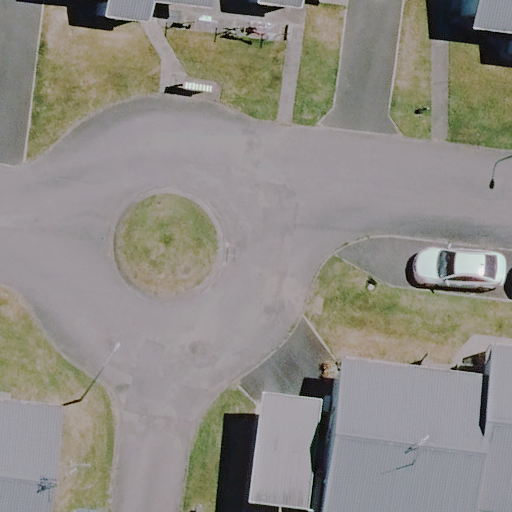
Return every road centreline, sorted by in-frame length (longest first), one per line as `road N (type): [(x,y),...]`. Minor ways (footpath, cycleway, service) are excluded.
road 1 (residential): [(69,223),(97,176),(120,159),(173,146),(226,162),(264,202)]
road 2 (residential): [(511,212),(400,197),(264,202)]
road 3 (residential): [(264,202),(276,257),(257,311),(213,347),(157,354)]
road 4 (residential): [(157,354),(115,339),(83,308),(67,267),(69,223)]
road 5 (residential): [(147,511),(157,354)]
